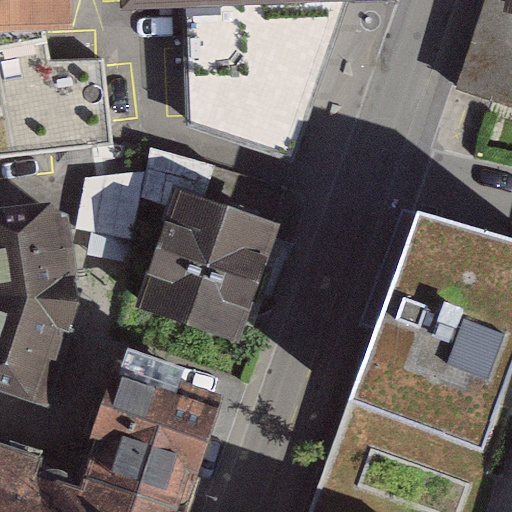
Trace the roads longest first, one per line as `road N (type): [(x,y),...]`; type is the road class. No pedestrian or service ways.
road 1 (residential): [(376,157),(250,511)]
road 2 (residential): [(430,0),(376,157)]
road 3 (residential): [(376,157),(511,196)]
